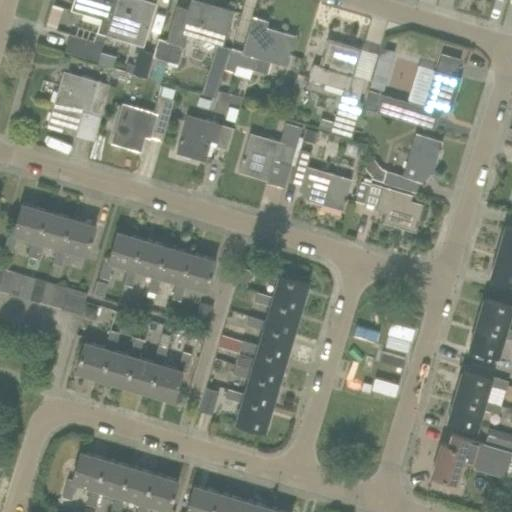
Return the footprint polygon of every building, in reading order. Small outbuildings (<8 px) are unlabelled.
[(98,60),(115,0),(73,0),(71,10),(101,18),(95,40),(75,35),(70,52),(98,60)] [(115,0),(106,34),(144,46),(156,3),(147,0),(115,0)] [(177,5),(166,40),(159,38),(154,56),(180,64),(189,34),(224,44),(233,11),(196,0),(190,0),(188,8),(177,5)] [(57,4),(51,25),(60,27),(66,7),(57,4)] [(287,66),(297,36),(266,27),(268,20),(253,16),(243,51),(239,50),(231,48),(224,69),(234,72),(234,74),(249,78),(251,68),(255,69),(268,74),(271,61),(274,62),(287,66)] [(354,74),(362,48),(327,38),(320,64),(313,62),(309,78),(344,88),(332,130),(352,136),(362,102),(359,101),(366,77),(354,74)] [(135,71),(147,75),(154,51),(142,48),(135,71)] [(61,55),(58,65),(68,68),(71,58),(61,55)] [(127,62),(125,70),(132,72),(135,64),(127,62)] [(438,106),(451,109),(461,76),(434,68),(423,105),(382,93),(377,110),(411,121),(434,127),(437,117),(434,116),(438,106)] [(131,73),(117,69),(114,79),(128,84),(131,73)] [(83,111),(101,116),(110,84),(63,71),(48,124),(77,132),(83,111)] [(379,91),(369,88),(364,105),(374,107),(379,91)] [(219,98),(240,104),(242,96),(221,90),(219,98)] [(174,99),(158,94),(153,112),(123,104),(112,142),(141,151),(146,134),(162,139),(174,99)] [(209,108),(212,100),(199,97),(197,105),(209,108)] [(227,148),(233,126),(223,124),(188,114),(176,153),(205,161),(211,143),(227,148)] [(319,130),(307,126),(303,138),(315,142),(319,130)] [(291,164),(300,136),(288,132),(284,143),(250,132),(239,171),(268,180),(274,159),(291,164)] [(433,173),(443,140),(416,132),(403,175),(386,170),(383,181),(417,191),(423,170),(433,173)] [(342,209),(352,179),(307,166),(312,151),(300,148),(290,182),(312,188),(308,199),(342,209)] [(355,201),(365,203),(370,185),(360,182),(355,201)] [(383,221),(416,231),(424,204),(410,199),(412,194),(371,182),(365,206),(386,212),(383,221)] [(92,257),(102,223),(25,201),(11,248),(17,250),(21,235),(41,241),(66,249),(66,250),(92,257)] [(511,226),(505,225),(498,250),(511,253),(511,226)] [(213,291),(222,258),(121,229),(112,261),(160,276),(213,291)] [(511,253),(498,250),(491,274),(511,280),(511,253)] [(237,282),(246,285),(251,269),(242,266),(237,282)] [(0,288),(10,291),(16,271),(5,268),(0,286),(0,288)] [(20,294),(26,274),(16,271),(10,291),(20,294)] [(30,298),(36,277),(26,274),(20,294),(30,298)] [(273,299),(303,308),(310,284),(280,275),(274,296),(273,299)] [(41,301),(47,280),(36,277),(30,298),(41,301)] [(51,304),(57,283),(47,280),(41,301),(51,304)] [(62,307),(68,286),(57,283),(51,304),(62,307)] [(62,307),(72,310),(78,290),(68,286),(62,307)] [(88,293),(78,290),(72,310),(82,313),(88,293)] [(265,324),(295,333),(303,308),(273,299),(274,296),(258,291),(255,300),(271,305),(266,321),(265,324)] [(507,331),(507,328),(511,312),(511,305),(484,297),(477,322),(507,331)] [(258,348),(288,357),(295,333),(265,324),(266,321),(251,316),(248,325),(263,330),(259,345),(258,348)] [(511,329),(507,328),(507,331),(477,322),(469,346),(499,355),(505,336),(511,338),(511,329)] [(88,340),(80,373),(183,399),(195,352),(187,350),(184,364),(88,340)] [(251,372),(281,381),(288,357),(258,348),(259,345),(244,340),(241,348),(257,353),(252,369),(251,372)] [(244,397),(274,406),(281,381),(251,372),(252,369),(237,365),(234,374),(250,379),(245,393),(244,397)] [(485,404),(486,400),(490,385),(506,389),(509,381),(492,376),(491,379),(462,371),(455,396),(485,404)] [(199,410),(212,414),(219,391),(206,387),(199,410)] [(267,430),(274,406),(244,397),(245,393),(230,388),(227,398),(242,402),(237,422),(267,430)] [(502,405),(486,400),(485,404),(455,396),(448,421),(478,429),(483,410),(499,414),(502,405)] [(485,439),(511,447),(511,432),(490,426),(485,439)] [(511,452),(485,443),(483,443),(462,436),(449,433),(446,444),(441,443),(432,475),(457,483),(464,460),(476,464),(479,465),(506,473),(511,452)] [(176,511),(186,479),(83,449),(69,497),(78,500),(83,485),(176,511)] [(299,511),(300,511),(197,483),(188,511),(299,511)]
